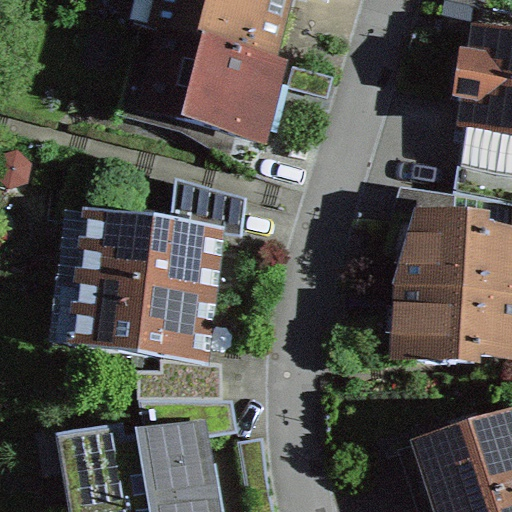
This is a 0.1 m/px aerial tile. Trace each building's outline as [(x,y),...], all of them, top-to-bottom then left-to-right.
[(166,36),(275,62),(290,0),(164,0),(156,33),(166,36)] [(447,0),(447,1),(474,6),(486,8),(487,0),(447,0)] [(474,6),(447,1),(446,16),(471,21),(474,6)] [(166,36),(146,114),(263,143),(283,65),(275,62),(166,36)] [(511,41),(477,37),(474,63),(464,61),(459,100),(469,102),(459,170),(511,177),(511,41)] [(335,79),(294,69),(290,89),(330,99),(335,79)] [(511,177),(459,170),(454,198),(511,205),(511,177)] [(249,202),(179,184),(175,227),(220,231),(246,234),(249,202)] [(421,223),(452,225),(454,198),(404,189),(394,222),(421,223)] [(511,205),(454,198),(452,225),(483,227),(483,228),(509,230),(511,205)] [(90,217),(82,284),(212,299),(220,231),(175,227),(90,217)] [(421,223),(399,292),(511,296),(511,238),(483,237),(483,228),(483,227),(452,225),(421,223)] [(212,299),(82,284),(74,352),(205,366),(212,299)] [(511,296),(399,292),(397,363),(476,366),(476,356),(511,357),(511,296)] [(166,377),(167,404),(225,403),(225,375),(166,377)] [(167,404),(166,377),(142,377),(142,405),(167,404)] [(238,434),(233,403),(225,403),(167,404),(142,405),(148,437),(200,429),(201,440),(238,434)] [(511,511),(511,417),(414,449),(434,511),(511,511)] [(70,473),(76,511),(117,511),(211,496),(201,440),(200,429),(148,437),(148,440),(123,444),(121,432),(39,446),(45,477),(70,473)] [(262,442),(239,445),(245,483),(268,479),(262,442)] [(272,511),(270,494),(248,498),(250,511),(272,511)] [(213,511),(211,496),(117,511),(213,511)]
